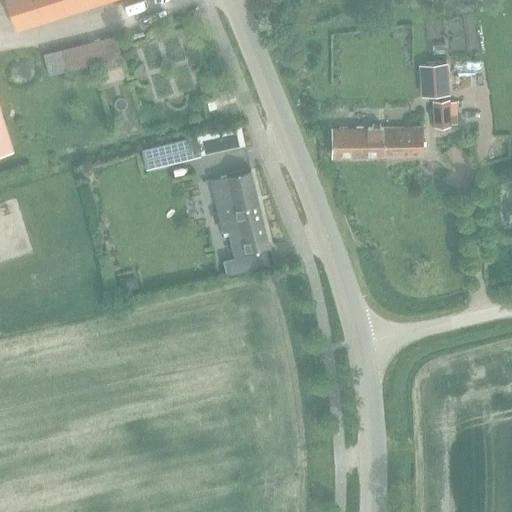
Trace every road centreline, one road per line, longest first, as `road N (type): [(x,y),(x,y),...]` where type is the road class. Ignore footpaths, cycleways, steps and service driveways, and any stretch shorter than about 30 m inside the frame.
road 1 (unclassified): [(359,344),(326,220),(236,0)]
road 2 (unclassified): [(373,511),(359,344)]
road 3 (unclassified): [(511,310),(359,344)]
